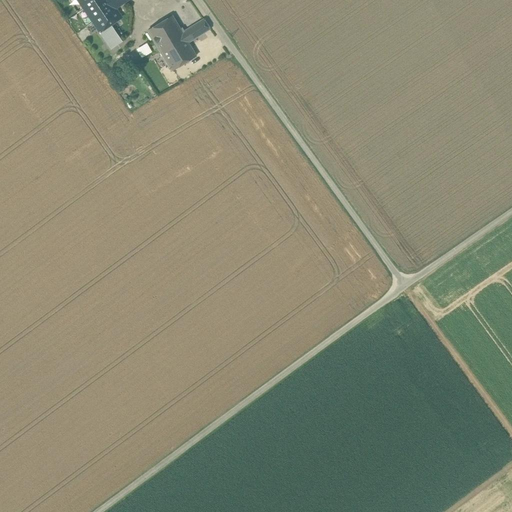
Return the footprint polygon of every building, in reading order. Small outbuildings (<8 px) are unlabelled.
[(93,22),(77,0),(64,0),(84,28),(93,22)] [(108,0),(77,0),(93,22),(99,32),(109,25),(121,17),(113,7),(108,0)] [(120,3),(113,7),(121,17),(127,13),(121,4),(120,3)] [(172,16),(148,31),(159,49),(158,49),(161,54),(185,39),(187,42),(191,40),(186,31),(184,32),(182,28),(180,30),(172,16)] [(204,20),(186,31),(191,40),(209,29),(204,20)] [(109,25),(99,32),(111,48),(120,41),(109,25)] [(185,39),(161,54),(171,70),(195,56),(187,42),(185,39)] [(147,42),(136,48),(141,57),(152,52),(147,42)]
